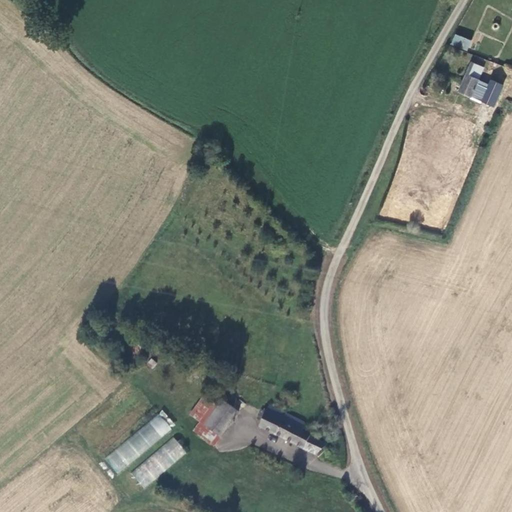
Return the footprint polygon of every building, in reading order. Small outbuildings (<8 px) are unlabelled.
[(456,34),(451,43),(466,50),(470,40),(456,34)] [(471,63),(459,92),(481,101),(485,92),(475,87),(478,80),(472,77),(477,65),(471,63)] [(469,141),(473,132),(458,126),(454,134),(469,141)] [(192,432),(209,445),(214,448),(238,415),(221,403),(217,409),(204,400),(190,418),(199,424),(192,432)] [(260,428),(314,456),(324,447),(300,431),(304,424),(269,407),(268,410),(265,409),(263,412),(261,410),(255,419),(261,422),(260,428)] [(117,474),(175,426),(163,410),(104,459),(117,474)] [(144,489),(187,453),(173,437),(130,473),(144,489)]
